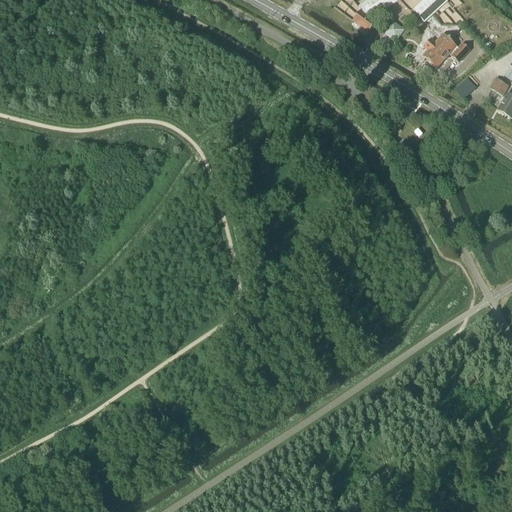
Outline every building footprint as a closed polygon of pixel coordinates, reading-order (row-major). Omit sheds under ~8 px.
[(368,33),(376,23),(371,19),(398,0),(367,0),(357,7),(360,10),(352,21),(357,25),(357,27),(360,29),(362,28),(368,33)] [(446,0),(422,0),(412,10),(424,22),(447,1),(446,0)] [(430,40),(427,41),(425,43),(424,46),(423,47),(428,51),(422,57),(436,69),(449,54),(451,56),(451,57),(458,63),(469,51),(462,44),(453,54),(451,52),(456,47),(443,34),(435,43),(430,39),(430,40)] [(511,64),(503,77),(504,78),(511,83),(511,64)] [(476,89),(467,79),(465,80),(455,90),(463,99),(464,100),(476,89)] [(496,79),(489,89),(502,97),(509,87),(501,82),(496,79)] [(511,119),(511,117),(511,97),(507,95),(497,111),(511,119)] [(418,129),(414,133),(418,138),(422,135),(418,129)]
